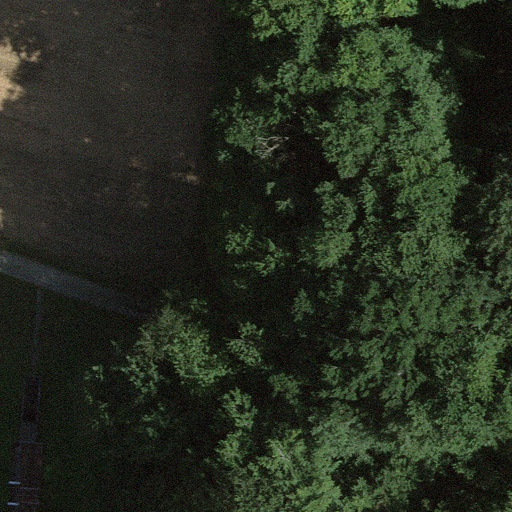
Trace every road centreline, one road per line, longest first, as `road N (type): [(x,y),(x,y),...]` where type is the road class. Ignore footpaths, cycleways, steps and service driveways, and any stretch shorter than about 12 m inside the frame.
road 1 (track): [(277,0),(220,327)]
road 2 (track): [(220,327),(511,419)]
road 3 (track): [(220,327),(0,257)]
